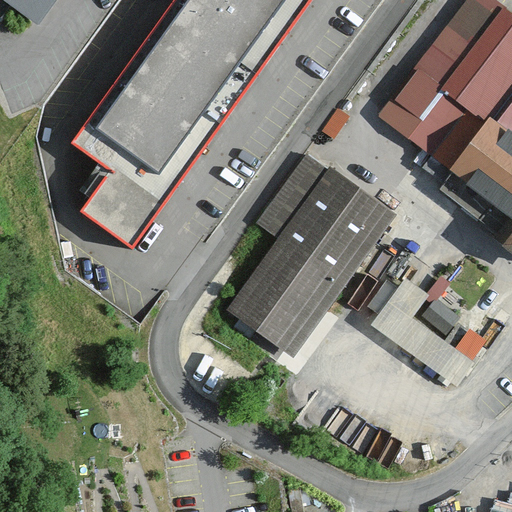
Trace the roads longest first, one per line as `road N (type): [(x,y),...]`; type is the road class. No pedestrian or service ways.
road 1 (residential): [(399,0),(185,288),(164,344),(183,390),(197,402),(357,495),(412,495),(456,477),(511,420)]
road 2 (unknown): [(495,437),(385,362),(357,321),(355,299),(369,274),(449,178)]
